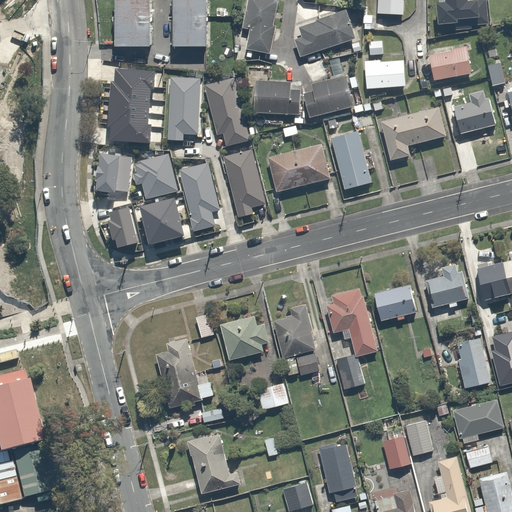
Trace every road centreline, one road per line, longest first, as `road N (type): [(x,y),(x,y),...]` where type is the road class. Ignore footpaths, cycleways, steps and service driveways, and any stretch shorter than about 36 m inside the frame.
road 1 (residential): [(511,191),(86,299)]
road 2 (residential): [(86,299),(61,191),(65,0)]
road 3 (residential): [(138,511),(86,299)]
